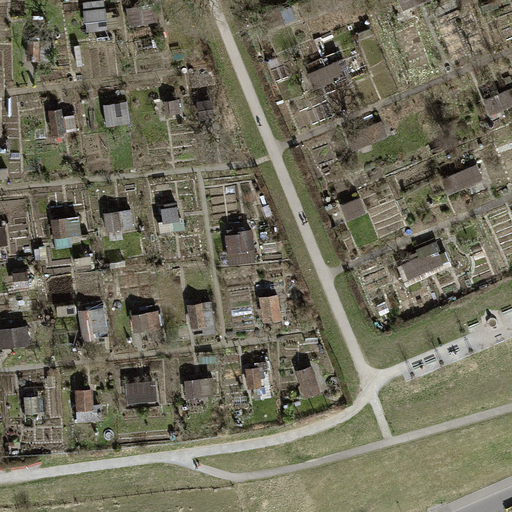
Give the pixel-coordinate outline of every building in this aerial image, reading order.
[(56,236),(84,233),(82,215),(55,217),(56,236)] [(233,232),(233,261),(257,261),(257,232),(233,232)] [(110,307),(84,306),(83,341),(109,342),(110,307)] [(160,309),(133,315),(136,331),(164,325),(160,309)] [(273,363),(251,361),(249,389),(271,391),(273,363)] [(309,396),(320,392),(311,367),(300,370),(309,396)] [(129,385),(131,404),(163,400),(160,381),(129,385)]
